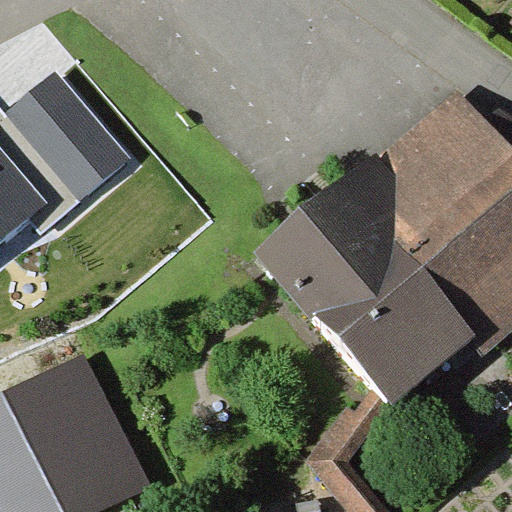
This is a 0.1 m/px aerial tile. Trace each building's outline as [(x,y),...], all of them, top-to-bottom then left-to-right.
[(4,109),(0,112),(0,158),(39,203),(56,225),(129,165),(56,77),(9,115),(4,109)] [(511,296),(511,200),(443,109),(335,191),(450,343),(511,296)] [(0,236),(39,203),(0,158),(0,236)] [(450,343),(335,191),(248,256),(364,408),(450,343)] [(82,511),(144,481),(82,360),(0,400),(0,485),(13,511),(82,511)] [(345,406),(305,463),(341,511),(371,511),(335,464),(366,421),(345,406)]
